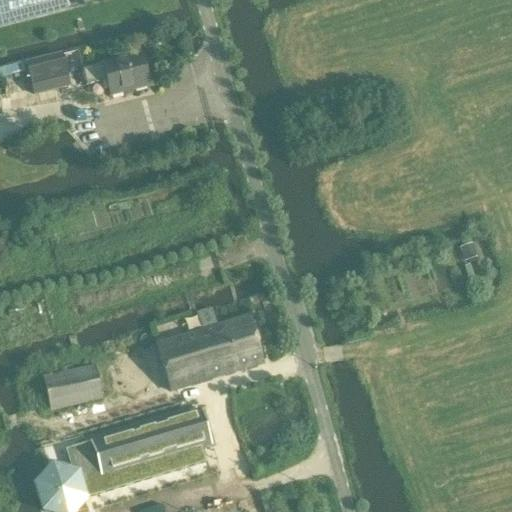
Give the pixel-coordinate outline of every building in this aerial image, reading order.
[(0,0),(0,29),(66,12),(62,0),(0,0)] [(61,55),(24,64),(33,98),(69,89),(61,55)] [(103,68),(81,73),(84,88),(106,83),(110,98),(149,88),(141,59),(103,68)] [(472,246),(459,250),(463,264),(476,259),(472,246)] [(196,316),(201,333),(206,331),(220,379),(262,366),(248,319),(217,328),(212,312),(196,316)] [(170,394),(220,379),(206,331),(201,333),(156,346),(170,394)] [(136,401),(153,383),(146,358),(121,353),(104,372),(111,395),(136,401)] [(50,413),(103,401),(95,367),(42,378),(50,413)] [(201,412),(77,449),(91,498),(205,464),(201,451),(211,448),(201,412)] [(40,511),(73,511),(84,500),(77,476),(71,474),(52,469),(45,477),(44,478),(34,488),(40,511)]
